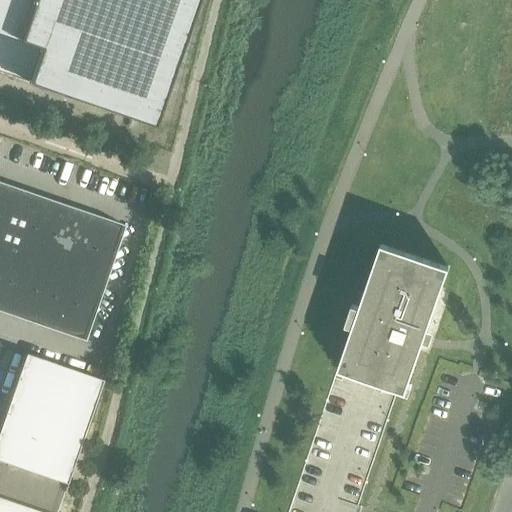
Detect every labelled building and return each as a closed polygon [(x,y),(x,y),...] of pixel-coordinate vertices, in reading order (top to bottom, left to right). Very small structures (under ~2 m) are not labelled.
[(0,0),(0,34),(20,41),(40,48),(28,83),(154,127),(197,0),(0,0)] [(0,238),(17,189),(0,183),(0,238)] [(0,238),(0,248),(16,254),(36,196),(17,189),(0,238)] [(55,202),(36,196),(16,254),(35,260),(55,202)] [(35,260),(54,267),(74,209),(55,202),(35,260)] [(93,215),(74,209),(54,267),(73,273),(93,215)] [(73,273),(105,284),(125,226),(93,215),(73,273)] [(422,341),(448,267),(380,243),(344,348),(352,351),(345,371),(393,388),(396,379),(408,383),(419,351),(422,341)] [(0,299),(16,254),(0,248),(0,299)] [(0,299),(0,312),(15,318),(35,260),(16,254),(0,299)] [(54,267),(35,260),(15,318),(34,324),(54,267)] [(34,324),(53,331),(73,273),(54,267),(34,324)] [(73,273),(53,331),(85,342),(105,284),(73,273)] [(57,511),(102,381),(26,355),(0,430),(0,511),(57,511)]
